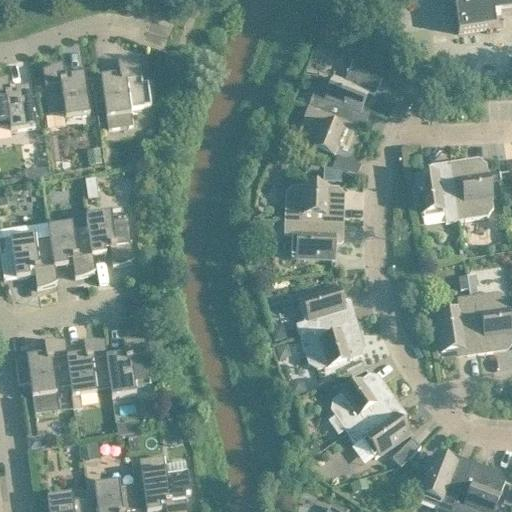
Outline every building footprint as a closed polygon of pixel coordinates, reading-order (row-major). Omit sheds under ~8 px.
[(511,14),(511,0),(452,0),(458,37),(496,31),(494,17),(511,14)] [(313,98),(308,111),(362,131),(366,121),(365,118),(357,115),(359,110),(362,108),(367,96),(372,98),(376,96),(382,81),(351,62),(350,63),(353,65),(345,86),(329,79),(320,100),(313,98)] [(139,67),(139,66),(134,65),(128,64),(122,64),(117,64),(120,84),(115,85),(115,79),(100,81),(108,134),(133,130),(130,112),(151,109),(148,86),(142,87),(139,67)] [(65,86),(63,67),(57,68),(52,70),(47,72),(44,73),(42,74),(43,75),(49,119),(64,116),(65,122),(90,118),(84,78),(69,80),(70,86),(65,86)] [(11,100),(8,81),(3,82),(0,82),(0,131),(9,130),(10,136),(35,132),(29,92),(15,94),(15,99),(11,100)] [(353,145),(357,144),(362,131),(308,111),(297,137),(301,146),(344,163),(347,161),(353,145)] [(463,165),(450,167),(458,225),(487,221),(493,212),(486,168),(483,166),(472,167),(473,171),(466,172),(466,167),(463,165)] [(458,225),(450,167),(439,169),(437,172),(438,180),(432,180),(429,179),(415,181),(417,191),(412,192),(415,210),(419,209),(421,222),(444,219),(445,227),(458,225)] [(93,198),(90,179),(81,180),(84,200),(93,198)] [(285,196),(284,225),(342,227),(343,214),(341,211),(336,211),(336,204),(340,205),(340,193),(338,191),(293,189),(285,196)] [(110,216),(87,220),(94,275),(95,275),(95,274),(93,260),(106,258),(105,253),(110,252),(113,271),(117,270),(123,269),(128,267),(133,264),(133,263),(127,220),(111,222),(110,216)] [(94,275),(87,220),(86,220),(88,231),(73,233),(73,227),(48,231),(56,286),(57,286),(57,285),(55,271),(68,269),(67,264),(72,263),(75,282),(79,281),(85,280),(90,278),(94,275)] [(284,225),(284,238),(292,238),(291,261),(333,263),(333,248),(331,246),(331,240),(339,240),(342,238),(342,227),(284,225)] [(249,226),(248,238),(272,239),(273,227),(249,226)] [(56,286),(48,231),(49,242),(35,244),(34,238),(0,243),(0,261),(3,284),(30,280),(29,275),(34,274),(37,293),(41,292),(46,291),(51,289),(56,286)] [(498,296),(476,299),(475,292),(476,292),(474,278),(466,279),(468,293),(470,300),(478,358),(491,356),(493,353),(493,348),(499,347),(500,351),(511,349),(511,347),(511,341),(506,301),(498,296)] [(468,293),(466,279),(458,281),(460,294),(468,293)] [(295,328),(300,341),(355,324),(352,314),(349,312),(341,314),(339,308),(341,305),(337,292),(297,304),(303,326),(295,328)] [(478,358),(470,300),(457,302),(458,310),(435,313),(441,355),(456,353),(457,350),(464,349),(465,357),(467,359),(478,358)] [(359,336),(355,324),(300,341),(308,368),(317,373),(360,360),(362,357),(359,346),(355,347),(353,341),(357,339),(359,336)] [(72,401),(65,346),(60,345),(54,344),(48,344),(44,344),(46,364),(42,364),(41,359),(14,362),(18,390),(30,388),(34,418),(59,415),(56,392),(70,390),(72,401)] [(112,401),(104,345),(99,344),(93,344),(88,344),(83,344),(86,364),(81,364),(81,359),(67,361),(65,347),(66,346),(65,346),(72,401),(74,412),(82,411),(80,400),(96,398),(96,392),(110,390),(111,401),(112,401)] [(145,347),(145,346),(139,345),(134,344),(128,344),(123,344),(125,364),(121,364),(120,359),(107,361),(105,347),(105,346),(104,345),(112,401),(136,398),(135,392),(151,390),(145,347)] [(332,404),(330,413),(334,419),(344,434),(347,437),(395,404),(387,393),(384,393),(380,395),(376,390),(379,388),(372,378),(369,378),(332,404)] [(401,413),(395,404),(347,437),(354,448),(361,443),(374,462),(409,438),(400,426),(397,426),(393,421),(400,416),(401,413)] [(400,471),(420,451),(412,442),(400,455),(392,462),(400,471)] [(453,511),(471,467),(459,462),(456,463),(454,469),(449,467),(447,463),(434,458),(416,504),(437,511),(453,511)] [(165,509),(165,511),(186,511),(185,499),(191,498),(187,475),(166,478),(164,460),(139,464),(145,511),(160,511),(160,509),(165,509)] [(483,471),(480,470),(471,467),(453,511),(494,511),(505,486),(503,481),(491,477),(490,481),(484,479),(485,476),(483,471)] [(137,511),(135,489),(119,491),(118,485),(94,489),(97,511),(137,511)] [(89,511),(88,501),(72,503),(71,498),(47,501),(48,511),(89,511)]
